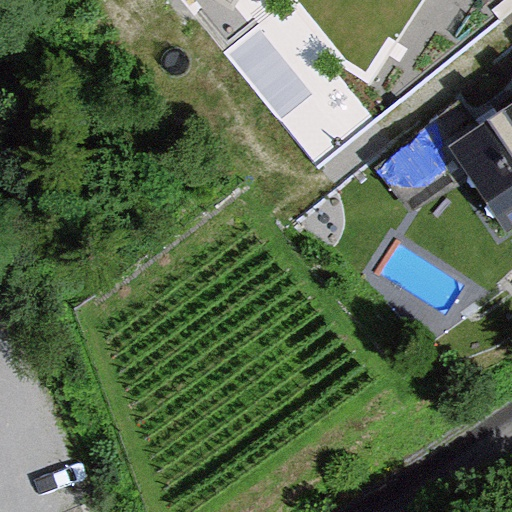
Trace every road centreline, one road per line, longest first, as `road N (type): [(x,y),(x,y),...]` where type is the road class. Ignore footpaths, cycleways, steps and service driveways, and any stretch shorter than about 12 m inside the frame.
road 1 (unknown): [(81,511),(80,480),(0,361)]
road 2 (residential): [(511,426),(375,511)]
